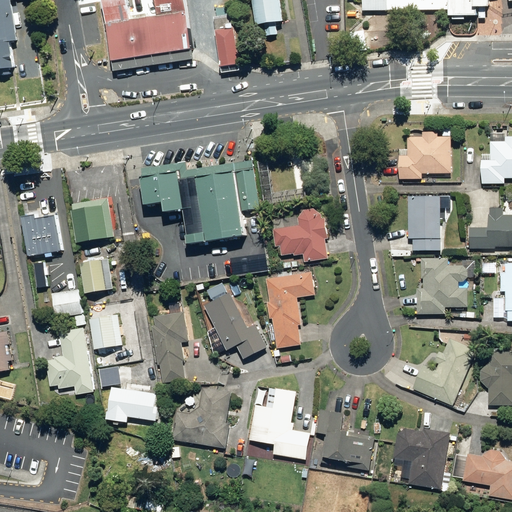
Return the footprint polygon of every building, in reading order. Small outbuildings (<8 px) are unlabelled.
[(0,0),(0,72),(3,72),(4,78),(14,76),(13,70),(18,69),(14,43),(22,42),(16,2),(21,1),(20,0),(0,0)] [(116,0),(105,2),(114,62),(193,51),(185,0),(159,0),(162,18),(151,19),(150,15),(135,17),(132,0),(116,0)] [(267,26),(269,37),(280,35),(278,24),(287,23),(283,0),(256,0),(261,27),(267,26)] [(511,0),(360,0),(361,13),(387,12),(386,0),(410,0),(411,12),(449,12),(449,18),(477,18),(477,11),(491,11),(490,0),(509,0),(510,4),(511,3),(511,0)] [(216,18),(224,68),(242,65),(234,7),(219,9),(220,18),(216,18)] [(403,157),(403,181),(425,181),(425,176),(455,175),(454,138),(441,138),(441,133),(426,133),(426,139),(411,139),(411,157),(403,157)] [(486,159),(486,185),(508,185),(508,179),(511,179),(511,138),(508,138),(508,135),(493,135),(494,159),(486,159)] [(257,163),(263,205),(299,201),(298,191),(275,194),(271,161),(257,163)] [(183,209),(188,244),(243,236),(239,209),(257,207),(251,169),(179,179),(178,172),(140,178),(144,205),(162,202),(164,212),(183,209)] [(330,185),(317,187),(319,201),(332,199),(330,185)] [(416,239),(416,252),(444,252),(444,211),(454,210),(454,198),(411,198),(412,239),(416,239)] [(74,213),(80,245),(118,238),(112,200),(75,206),(76,212),(74,213)] [(473,229),(473,249),(511,248),(511,216),(506,217),(506,209),(492,210),(493,229),(473,229)] [(306,256),(308,263),(331,260),(328,240),(331,240),(328,219),(325,220),(324,216),(316,211),(306,212),(301,219),(302,226),(276,230),(279,248),(283,247),(284,256),(297,255),(297,257),(306,256)] [(26,219),(32,258),(66,252),(60,218),(40,221),(39,216),(26,219)] [(420,290),(421,315),(448,315),(449,309),(471,308),(471,289),(462,289),(462,283),(467,283),(471,279),(471,272),(466,267),(451,267),(451,259),(424,259),(425,279),(426,279),(427,290),(420,290)] [(83,265),(88,295),(116,291),(111,260),(83,265)] [(499,262),(484,262),(484,274),(498,274),(499,262)] [(275,320),(280,350),(304,346),(301,327),(304,326),(300,299),(318,297),(314,274),(269,281),(273,304),(270,304),(273,320),(275,320)] [(77,317),(79,327),(87,325),(81,292),(55,296),(59,320),(77,317)] [(241,348),(248,362),(271,350),(259,327),(252,331),(234,295),(208,307),(231,353),(241,348)] [(504,318),(504,299),(485,298),(485,314),(494,315),(494,318),(504,318)] [(163,366),(166,385),(188,381),(186,362),(187,362),(184,344),(191,343),(186,314),(157,318),(158,328),(155,328),(161,366),(163,366)] [(93,321),(97,351),(126,346),(121,317),(93,321)] [(78,387),(79,396),(97,393),(86,329),(62,333),(66,357),(57,358),(57,361),(49,362),(53,388),(61,386),(62,390),(78,387)] [(0,334),(0,373),(13,372),(12,363),(16,362),(15,356),(11,357),(9,347),(13,346),(11,333),(0,334)] [(415,390),(456,407),(479,351),(452,340),(446,354),(442,353),(438,364),(442,365),(439,371),(425,366),(415,390)] [(492,406),(511,406),(511,353),(506,353),(506,349),(496,349),(496,354),(491,353),(491,366),(484,374),(484,381),(491,389),(492,406)] [(175,441),(229,449),(233,425),(230,424),(234,393),(205,389),(203,408),(193,415),(179,413),(175,441)] [(109,421),(131,424),(131,418),(160,422),(162,409),(159,409),(160,396),(116,390),(113,413),(110,413),(109,421)] [(277,456),(309,461),(314,435),(296,432),(297,425),(294,424),(299,394),(282,391),(278,410),(258,407),(253,442),(278,446),(277,456)] [(324,464),(372,472),(378,438),(344,432),(347,415),(323,411),(319,435),(328,436),(324,464)] [(135,439),(131,439),(132,452),(134,452),(134,457),(145,456),(145,459),(145,466),(166,466),(164,429),(139,431),(139,435),(134,435),(135,439)] [(412,485),(444,490),(453,434),(427,430),(426,433),(406,430),(400,435),(396,459),(415,463),(412,485)] [(492,498),(511,501),(511,462),(508,462),(508,460),(504,453),(493,451),(485,457),(485,458),(471,456),(466,482),(494,487),(492,498)] [(426,495),(424,505),(434,507),(437,497),(426,495)] [(163,511),(165,503),(145,499),(143,510),(155,511),(163,511)]
